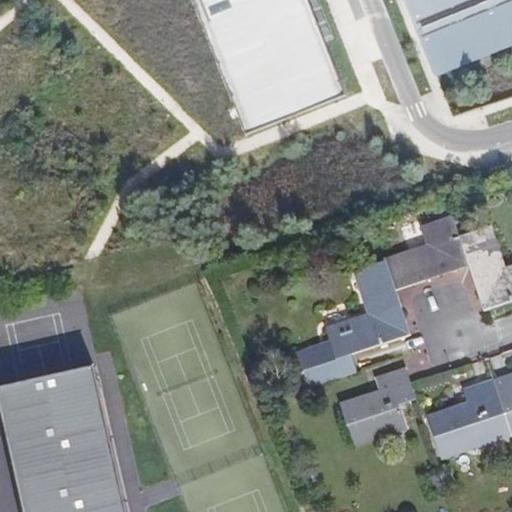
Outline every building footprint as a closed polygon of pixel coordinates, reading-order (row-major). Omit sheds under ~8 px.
[(193,0),(247,138),(349,98),(326,39),(310,0),(193,0)] [(310,0),(326,39),(332,36),(317,0),(310,0)] [(489,0),(406,0),(435,69),(506,41),(489,0)] [(511,0),(489,0),(506,41),(511,38),(511,0)] [(477,263),(487,295),(479,298),(483,311),(511,301),(511,265),(504,268),(490,225),(458,235),(452,216),(419,227),(425,247),(386,260),(355,270),(369,313),(325,327),(330,342),(291,354),(303,389),(357,372),(351,354),(410,334),(406,322),(398,324),(388,292),(396,289),(423,281),(420,272),(452,262),(455,270),(468,266),(477,263)] [(423,281),(455,270),(452,262),(420,272),(423,281)] [(479,298),(487,295),(477,263),(468,266),(479,298)] [(406,322),(396,289),(388,292),(398,324),(406,322)] [(127,511),(95,366),(0,387),(0,404),(24,511),(127,511)] [(375,378),(378,389),(338,402),(352,445),(407,427),(400,404),(416,399),(411,383),(406,368),(375,378)] [(463,390),(467,404),(427,417),(441,458),(510,434),(511,438),(511,373),(493,380),(463,390)] [(446,489),(446,487),(442,475),(441,472),(426,477),(431,494),(446,489)] [(456,484),(452,472),(442,475),(446,487),(456,484)]
